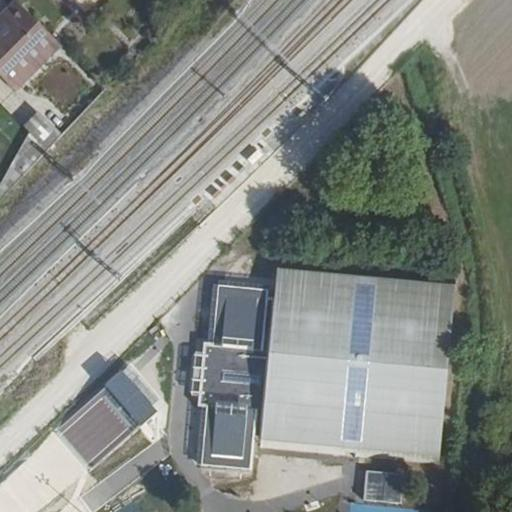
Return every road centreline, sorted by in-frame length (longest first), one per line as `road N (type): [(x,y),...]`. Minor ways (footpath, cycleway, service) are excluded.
road 1 (track): [(0,438),(441,0)]
road 2 (track): [(434,6),(495,242),(507,361),(487,511)]
